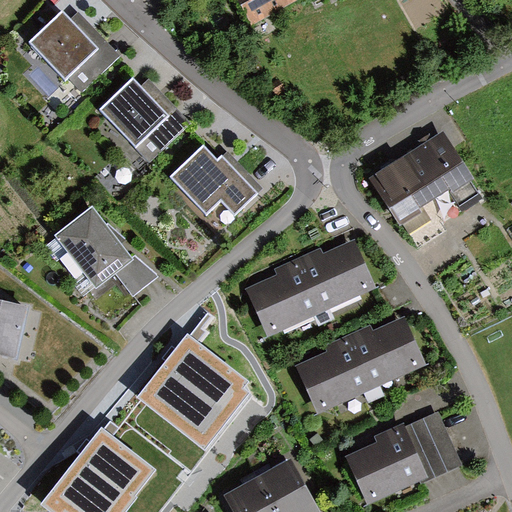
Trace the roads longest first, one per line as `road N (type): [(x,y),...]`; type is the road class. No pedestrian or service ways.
road 1 (residential): [(45,451),(171,319),(341,178)]
road 2 (residential): [(341,178),(465,354),(511,480)]
road 3 (residential): [(127,10),(214,88),(341,178)]
road 4 (residential): [(341,178),(355,146),(511,60)]
